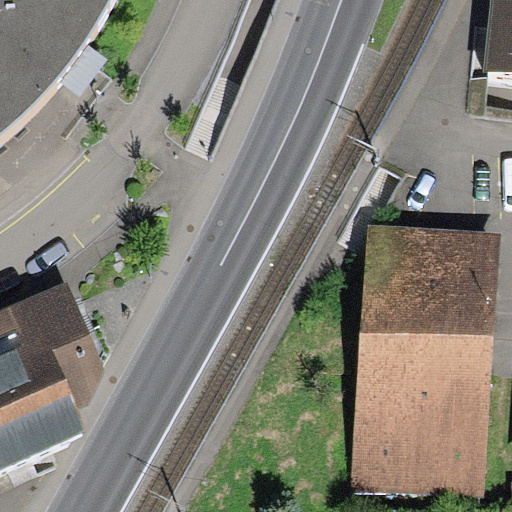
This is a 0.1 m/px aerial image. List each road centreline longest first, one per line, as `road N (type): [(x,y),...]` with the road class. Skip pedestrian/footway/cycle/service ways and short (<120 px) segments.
road 1 (primary): [(77,511),(279,143),(325,51),(340,0)]
road 2 (residential): [(210,0),(134,133),(76,199),(0,254)]
